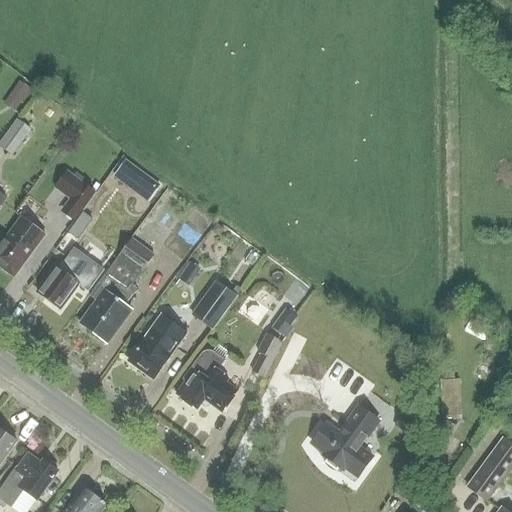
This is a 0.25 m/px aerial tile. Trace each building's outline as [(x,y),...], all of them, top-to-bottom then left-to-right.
[(30,89),(19,81),(9,95),(20,103),(30,89)] [(30,128),(15,118),(0,139),(0,146),(12,155),(30,128)] [(112,177),(129,190),(142,173),(125,160),(112,177)] [(96,193),(66,170),(52,188),(68,200),(59,212),(73,222),(81,212),(96,193)] [(140,229),(154,216),(139,200),(125,213),(140,229)] [(92,221),(81,212),(73,222),(66,233),(76,241),(92,221)] [(21,218),(0,247),(0,267),(14,278),(44,235),(21,218)] [(136,289),(131,285),(153,255),(130,239),(88,297),(96,302),(80,326),(106,344),(131,309),(125,305),(136,289)] [(57,268),(37,295),(59,311),(78,284),(88,291),(102,271),(76,251),(61,272),(57,268)] [(234,296),(213,281),(188,315),(209,330),(234,296)] [(284,326),(278,333),(283,337),(298,318),(287,310),(278,321),(284,326)] [(128,362),(142,372),(154,380),(170,358),(186,336),(161,318),(144,341),(128,362)] [(335,361),(360,345),(347,324),(321,340),(335,361)] [(264,335),(257,353),(260,354),(251,373),(264,379),(280,342),(264,335)] [(224,361),(211,351),(210,351),(208,351),(207,351),(206,351),(204,351),(203,352),(201,354),(181,381),(185,385),(176,397),(196,411),(200,405),(203,408),(206,407),(208,403),(222,413),(237,393),(224,384),(227,380),(217,372),(224,361)] [(454,371),(446,371),(446,379),(440,379),(440,417),(460,417),(460,379),(454,379),(454,371)] [(356,480),(361,473),(372,458),(359,449),(378,423),(358,408),(339,435),(326,426),(312,445),(325,454),(322,457),(327,461),(325,463),(336,471),(338,468),(342,471),(343,470),(356,480)] [(408,438),(416,428),(401,416),(393,426),(408,438)] [(457,429),(442,419),(405,478),(420,488),(457,429)] [(0,465),(16,443),(13,441),(13,437),(8,434),(5,434),(0,431),(0,465)] [(511,445),(503,439),(486,462),(467,488),(486,502),(511,467),(511,445)] [(28,455),(18,469),(15,468),(13,471),(0,488),(0,501),(10,509),(23,491),(37,501),(39,498),(43,497),(45,495),(44,491),(58,473),(55,471),(57,468),(47,462),(45,464),(43,462),(41,465),(28,455)] [(100,511),(106,505),(83,489),(66,511),(100,511)]
